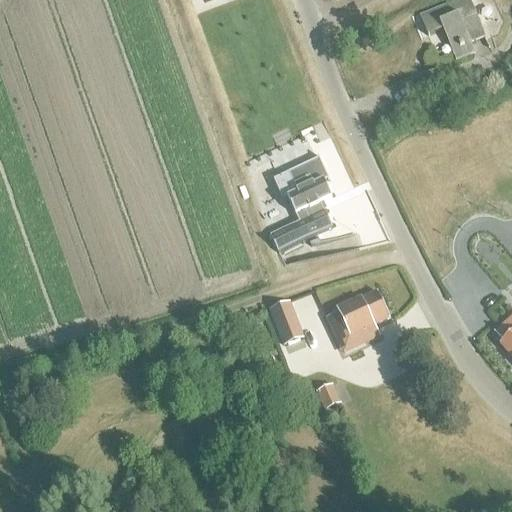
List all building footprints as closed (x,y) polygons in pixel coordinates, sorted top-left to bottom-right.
[(443,32),(453,57),(455,62),(474,54),(470,44),(485,38),(469,0),(467,0),(421,19),(428,38),(443,32)] [(297,225),(270,238),(285,270),(358,252),(358,251),(354,236),(320,245),(317,238),(332,230),(321,205),(332,200),(324,183),(327,181),(329,184),(330,184),(318,158),(317,159),(318,161),(288,175),(276,181),(297,225)] [(338,316),(327,321),(330,327),(335,338),(336,341),(342,338),(347,336),(349,339),(363,332),(369,344),(381,338),(375,327),(389,320),(376,295),(360,303),(361,305),(355,308),(353,304),(336,312),(338,316)] [(289,306),(271,314),(285,348),(303,340),(289,306)] [(511,318),(494,334),(502,344),(499,347),(511,361),(511,318)] [(396,354),(391,343),(345,365),(351,375),(396,354)] [(334,388),(318,395),(326,412),(341,406),(334,388)]
